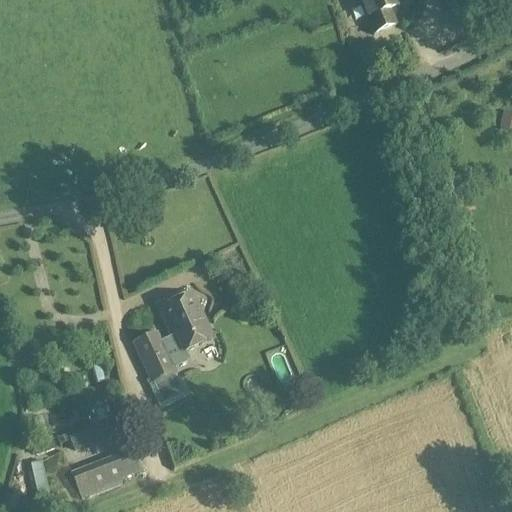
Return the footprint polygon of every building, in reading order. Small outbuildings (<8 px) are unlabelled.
[(356,0),(359,5),(372,37),(394,28),(388,12),(399,8),(395,0),(356,0)] [(472,13),(468,0),(444,0),(450,19),(472,13)] [(185,354),(214,340),(194,297),(161,312),(168,326),(171,325),(185,354)] [(151,384),(175,373),(157,334),(133,345),(151,384)] [(283,345),(265,348),(269,374),(287,371),(283,345)] [(101,380),(92,361),(82,366),(91,385),(101,380)] [(69,445),(105,438),(102,422),(66,428),(69,445)] [(78,478),(85,496),(113,485),(106,467),(78,478)]
